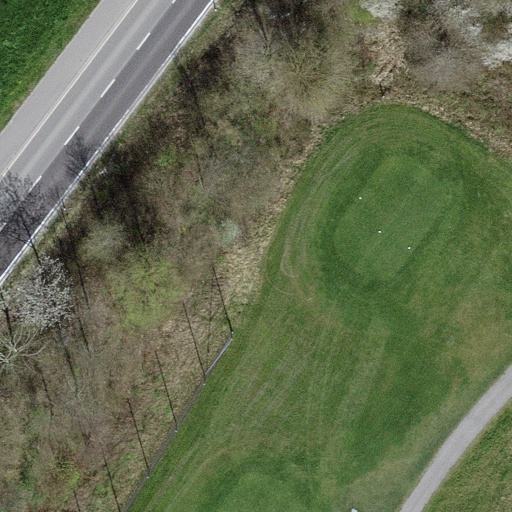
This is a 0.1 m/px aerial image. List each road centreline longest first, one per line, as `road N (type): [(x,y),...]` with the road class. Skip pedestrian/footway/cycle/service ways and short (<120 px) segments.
road 1 (primary): [(0,232),(176,0)]
road 2 (track): [(511,391),(423,511)]
